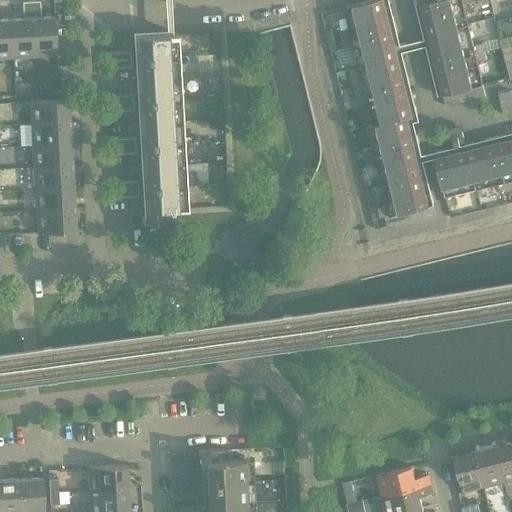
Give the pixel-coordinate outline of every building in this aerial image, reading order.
[(33,13),(42,12),(41,0),(32,1),(33,13)] [(341,32),(343,40),(396,27),(389,0),(374,0),(345,7),(350,30),(341,32)] [(417,3),(425,39),(439,95),(443,94),(483,84),(477,62),(487,59),(483,43),(473,46),(463,3),(462,0),(437,0),(422,4),(422,2),(417,3)] [(23,14),(33,13),(32,1),(22,1),(23,14)] [(55,16),(33,18),(35,57),(57,55),(55,16)] [(33,18),(11,19),(13,58),(35,57),(33,18)] [(11,19),(0,19),(0,58),(13,58),(11,19)] [(396,27),(343,40),(345,48),(354,46),(359,67),(403,56),(396,27)] [(338,29),(327,31),(330,43),(341,40),(338,29)] [(172,34),(139,36),(140,59),(179,56),(178,34),(172,34)] [(511,36),(500,40),(503,51),(511,48),(511,36)] [(511,48),(503,51),(506,62),(511,60),(511,48)] [(104,52),(105,61),(117,60),(117,51),(104,52)] [(132,51),(117,51),(117,60),(132,59),(132,51)] [(179,56),(140,59),(141,80),(181,78),(179,56)] [(355,90),(357,98),(410,85),(403,56),(359,67),(364,88),(355,90)] [(132,59),(117,60),(118,69),(133,68),(132,59)] [(117,60),(105,61),(105,69),(118,69),(117,60)] [(181,78),(141,80),(142,102),(182,99),(181,78)] [(483,84),(443,94),(446,106),(486,97),(483,84)] [(410,85),(357,98),(359,106),(368,104),(373,124),(368,125),(373,147),(364,150),(366,158),(419,145),(412,117),(418,115),(410,85)] [(354,88),(341,91),(344,101),(357,98),(355,90),(354,88)] [(511,90),(499,94),(502,106),(511,103),(511,90)] [(134,94),(119,95),(120,103),(135,102),(134,94)] [(107,95),(107,104),(120,103),(119,95),(107,95)] [(357,98),(344,101),(346,109),(359,106),(357,98)] [(30,102),(31,124),(70,122),(69,99),(30,102)] [(182,99),(142,102),(144,123),(183,121),(182,99)] [(135,102),(120,103),(120,112),(135,111),(135,102)] [(120,103),(107,104),(108,112),(120,112),(120,103)] [(511,103),(502,106),(504,115),(511,112),(511,103)] [(183,121),(144,123),(145,145),(184,143),(183,121)] [(70,122),(31,124),(32,146),(72,143),(70,122)] [(511,133),(495,138),(508,191),(511,189),(511,133)] [(136,137),(122,138),(122,146),(137,145),(136,137)] [(109,138),(110,147),(122,146),(122,138),(109,138)] [(495,138),(466,145),(476,189),(498,183),(500,193),(508,191),(495,138)] [(72,143),(32,146),(34,167),(73,165),(72,143)] [(184,143),(145,145),(146,166),(185,164),(184,143)] [(137,145),(122,146),(123,155),(137,154),(137,145)] [(419,145),(366,158),(368,166),(377,163),(383,185),(426,174),(419,145)] [(476,189),(466,145),(435,152),(449,206),(458,203),(455,194),(476,189)] [(122,146),(110,147),(110,155),(123,155),(122,146)] [(185,164),(146,166),(147,188),(187,186),(185,164)] [(73,165),(34,167),(35,189),(74,187),(73,165)] [(426,174),(383,185),(388,206),(378,208),(380,217),(434,204),(426,174)] [(139,180),(124,181),(125,189),(139,189),(139,180)] [(112,182),(112,190),(125,189),(124,181),(112,182)] [(149,211),(142,211),(143,222),(168,221),(168,210),(188,209),(187,186),(147,188),(149,211)] [(74,187),(35,189),(36,210),(75,208),(74,187)] [(125,189),(112,190),(113,199),(125,198),(125,189)] [(139,189),(125,189),(125,198),(140,197),(139,189)] [(75,208),(36,210),(37,233),(77,231),(75,208)] [(511,441),(495,446),(504,482),(511,479),(511,441)] [(495,446),(475,451),(484,487),(504,482),(495,446)] [(224,449),(199,450),(199,461),(206,461),(207,484),(246,481),(245,459),(225,460),(224,449)] [(475,451),(455,456),(463,492),(484,487),(475,451)] [(283,461),(274,461),(275,474),(284,473),(283,461)] [(88,467),(90,490),(129,487),(128,465),(88,467)] [(377,475),(382,496),(431,484),(429,474),(416,478),(413,466),(377,475)] [(198,475),(185,476),(185,485),(199,484),(198,475)] [(171,477),(172,486),(185,485),(185,476),(171,477)] [(45,511),(43,478),(21,479),(22,511),(45,511)] [(22,511),(21,479),(0,480),(0,491),(1,511),(22,511)] [(49,479),(50,492),(59,491),(58,479),(49,479)] [(246,481),(207,484),(208,505),(247,503),(246,481)] [(352,481),(342,483),(345,494),(355,492),(352,481)] [(199,484),(185,485),(186,493),(199,493),(199,484)] [(431,484),(382,496),(386,511),(401,511),(423,507),(420,496),(433,493),(431,484)] [(185,485),(172,486),(172,494),(186,493),(185,485)] [(129,487),(90,490),(91,511),(130,509),(129,487)] [(59,491),(50,492),(51,504),(60,504),(59,491)] [(357,502),(348,504),(349,511),(361,511),(359,501),(357,502)] [(248,511),(247,503),(208,505),(208,511),(248,511)] [(480,511),(478,503),(462,507),(463,511),(480,511)]
